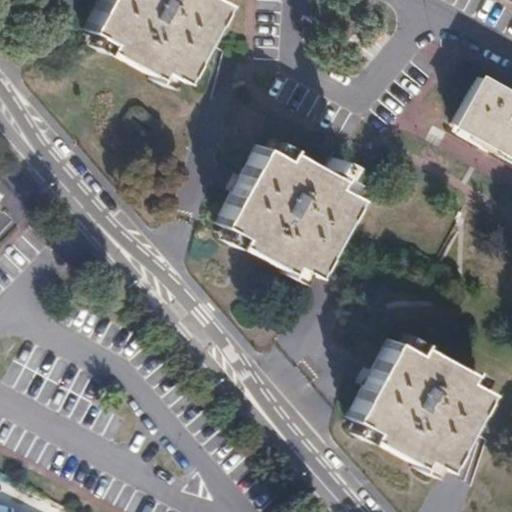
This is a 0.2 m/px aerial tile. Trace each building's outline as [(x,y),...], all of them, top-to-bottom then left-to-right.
[(92,0),(78,26),(99,38),(96,45),(149,74),(152,67),(173,78),(215,0),(92,0)] [(511,94),(475,74),(450,121),(511,154),(511,94)] [(276,154),(253,141),(210,221),(230,232),(227,239),(281,268),(284,262),(307,274),(349,194),(328,183),(342,157),(329,151),(320,168),(280,146),(276,154)] [(458,220),(383,179),(352,234),(428,275),(458,220)] [(406,350),(384,338),(341,417),(362,428),(358,437),(410,466),(415,457),(436,468),(479,390),(459,379),(464,370),(411,341),(406,350)]
